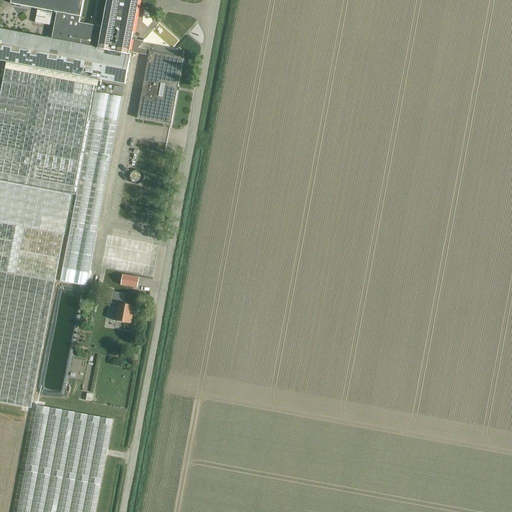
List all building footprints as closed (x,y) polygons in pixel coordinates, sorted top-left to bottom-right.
[(0,402),(22,407),(26,408),(31,408),(55,283),(64,235),(72,195),(77,196),(61,281),(86,286),(122,98),(97,93),(99,80),(125,85),(131,54),(129,54),(129,52),(149,55),(137,119),(171,125),(184,58),(183,57),(184,51),(150,45),(149,51),(138,49),(145,40),(143,42),(141,45),(136,41),(132,40),(132,39),(139,0),(107,0),(102,27),(80,23),(83,0),(11,0),(11,4),(52,12),(52,13),(38,10),(35,23),(50,26),(50,23),(54,24),(54,19),(56,20),(52,40),(0,29),(0,61),(7,62),(0,98),(0,402)] [(102,84),(100,92),(111,94),(113,86),(102,84)] [(137,182),(139,171),(129,168),(126,179),(137,182)] [(123,275),(121,285),(137,288),(139,278),(123,275)] [(130,324),(134,305),(128,304),(130,295),(113,292),(110,303),(114,304),(113,310),(117,311),(115,321),(130,324)] [(95,511),(113,420),(37,405),(17,511),(95,511)]
